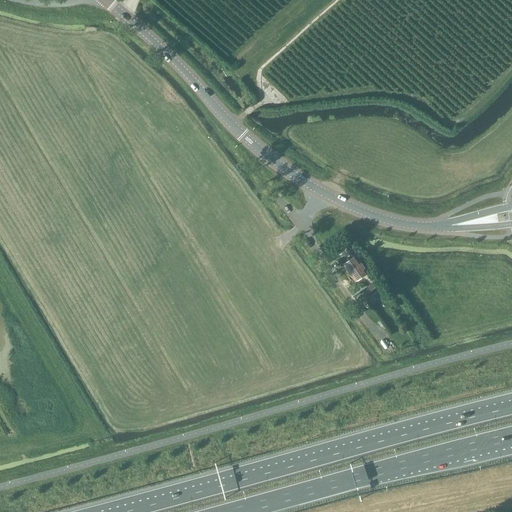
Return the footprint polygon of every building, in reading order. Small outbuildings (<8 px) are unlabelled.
[(361,160),(355,170),(367,176),(372,166),(361,160)] [(356,255),(343,264),(355,281),(368,272),(356,255)] [(282,268),(292,261),(289,256),(279,263),(282,268)] [(367,298),(378,290),(373,283),(362,291),(367,298)] [(267,308),(276,291),(270,288),(261,305),(267,308)] [(260,318),(264,310),(254,305),(250,314),(260,318)] [(336,312),(318,326),(329,340),(347,325),(336,312)] [(171,364),(193,330),(174,318),(152,352),(171,364)] [(242,351),(253,333),(242,327),(231,344),(242,351)] [(302,338),(280,345),(283,356),(288,355),(292,368),(310,362),(302,338)] [(243,363),(247,368),(266,352),(256,341),(242,354),(247,360),(243,363)] [(194,390),(197,386),(184,377),(181,382),(194,390)]
